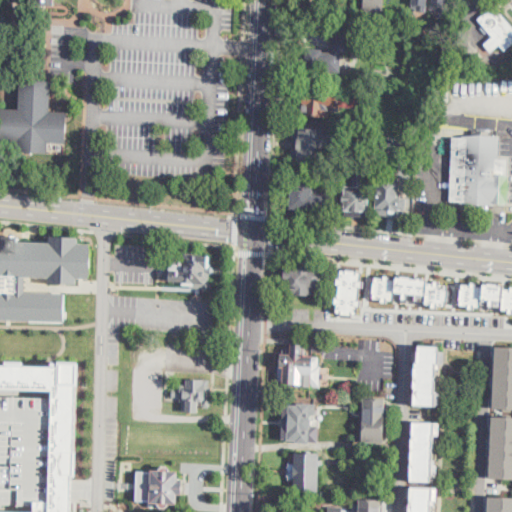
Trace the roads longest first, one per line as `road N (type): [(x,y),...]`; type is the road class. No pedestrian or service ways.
road 1 (residential): [(98,511),(109,215)]
road 2 (secondary): [(255,232),(240,511)]
road 3 (residential): [(250,322),(511,331)]
road 4 (primary): [(0,206),(255,232)]
road 5 (primary): [(255,232),(491,258)]
road 6 (secondary): [(262,0),(255,232)]
road 7 (residential): [(398,511),(407,329)]
road 8 (residential): [(88,214),(95,41)]
